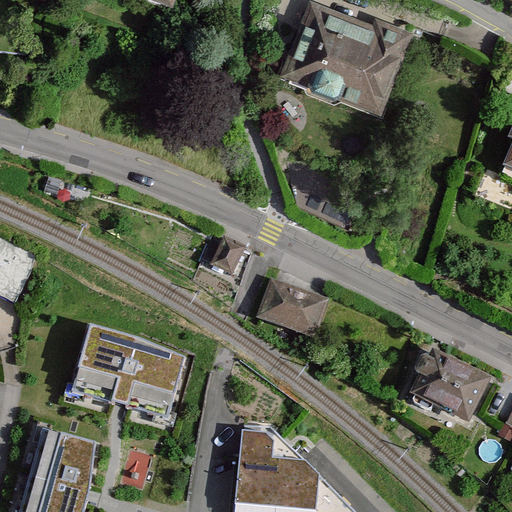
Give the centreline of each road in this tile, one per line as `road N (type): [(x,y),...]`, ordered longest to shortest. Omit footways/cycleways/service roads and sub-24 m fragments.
road 1 (residential): [(511,351),(271,227),(140,170),(0,127)]
road 2 (residential): [(220,378),(196,511)]
